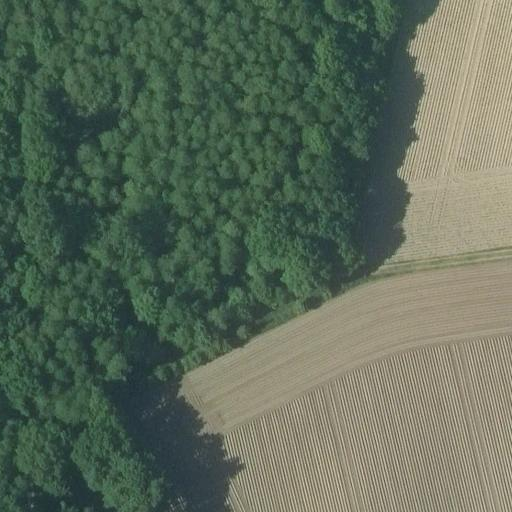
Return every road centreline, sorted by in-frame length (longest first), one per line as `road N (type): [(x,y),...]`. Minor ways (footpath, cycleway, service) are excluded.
road 1 (track): [(341,276),(110,411),(97,439),(103,511)]
road 2 (track): [(511,251),(341,276)]
